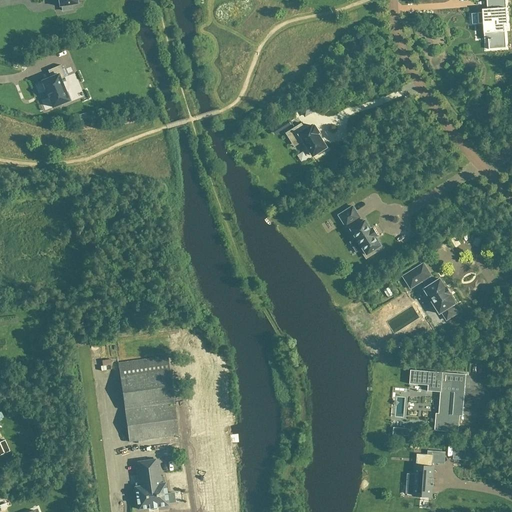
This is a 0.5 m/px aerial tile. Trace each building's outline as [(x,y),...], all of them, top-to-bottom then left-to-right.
[(58,0),(59,6),(61,6),(62,11),(71,9),(70,5),(77,3),(76,0),(58,0)] [(505,0),(486,0),(487,10),(482,10),(482,13),(476,14),(471,14),(472,25),(478,25),(483,25),(484,39),(488,39),(489,50),(506,49),(504,25),(507,25),(505,0)] [(64,79),(59,66),(46,72),(49,79),(41,83),(51,108),(60,105),(60,107),(70,103),(66,93),(64,94),(59,81),(64,79)] [(273,133),(278,130),(275,125),(270,128),(273,133)] [(313,128),(312,127),(301,133),(297,127),(285,134),(290,141),(297,137),(305,150),(307,148),(313,157),(317,154),(319,156),(326,151),(325,149),(326,148),(318,135),(319,134),(315,127),(313,128)] [(373,252),(381,247),(376,238),(377,237),(372,229),(371,230),(365,221),(360,225),(357,221),(360,219),(353,207),(338,216),(347,230),(349,229),(352,234),(350,235),(356,243),(358,242),(363,249),(361,250),(366,259),(375,254),(373,252)] [(456,249),(462,246),(459,237),(453,240),(456,249)] [(479,247),(483,239),(479,237),(475,245),(479,247)] [(455,305),(456,305),(455,304),(450,296),(450,295),(449,295),(446,289),(446,288),(445,289),(440,281),(441,281),(440,280),(439,280),(433,284),(429,277),(431,276),(423,265),(403,277),(410,289),(421,282),(426,289),(425,290),(424,290),(424,291),(430,299),(428,300),(432,307),(434,306),(439,314),(439,315),(440,314),(442,313),(446,321),(456,315),(451,307),(455,305)] [(392,322),(395,329),(403,325),(400,319),(392,322)] [(402,344),(394,349),(398,356),(406,351),(402,344)] [(167,357),(118,364),(128,441),(178,434),(167,357)] [(464,389),(465,375),(410,371),(409,385),(428,386),(427,392),(440,393),(438,414),(435,414),(434,431),(458,433),(459,417),(462,417),(464,399),(461,398),(461,389),(464,389)] [(408,429),(401,429),(400,436),(408,437),(408,429)] [(0,456),(17,449),(12,438),(0,443),(0,456)] [(407,475),(406,487),(413,487),(413,495),(413,497),(431,498),(431,487),(433,487),(433,486),(431,486),(432,480),(433,480),(434,479),(432,479),(433,468),(432,468),(432,464),(433,456),(427,455),(416,455),(416,467),(415,467),(414,475),(407,475)] [(135,488),(138,510),(149,508),(149,509),(150,509),(150,508),(155,508),(156,508),(168,506),(167,504),(174,503),(173,494),(166,495),(164,484),(161,485),(158,461),(135,464),(138,488),(135,488)]
